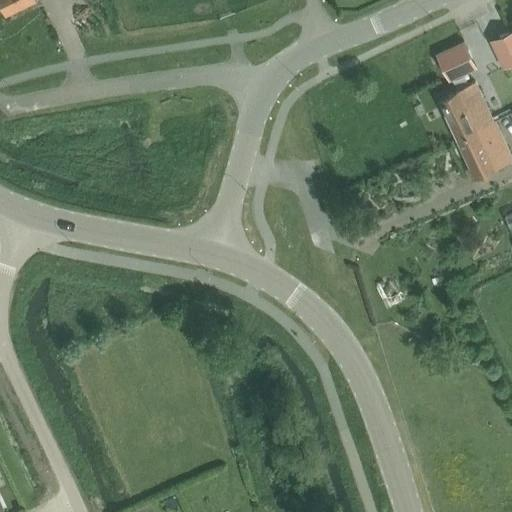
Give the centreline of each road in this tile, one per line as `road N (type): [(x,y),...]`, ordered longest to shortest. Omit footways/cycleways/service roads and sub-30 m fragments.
road 1 (tertiary): [(407,511),(368,395),(339,341),(287,289),(215,256)]
road 2 (tertiary): [(215,256),(262,90),(277,69),(319,48)]
road 3 (tertiary): [(31,215),(215,256)]
road 4 (unclassified): [(74,503),(0,343)]
road 5 (tertiary): [(319,48),(433,0)]
